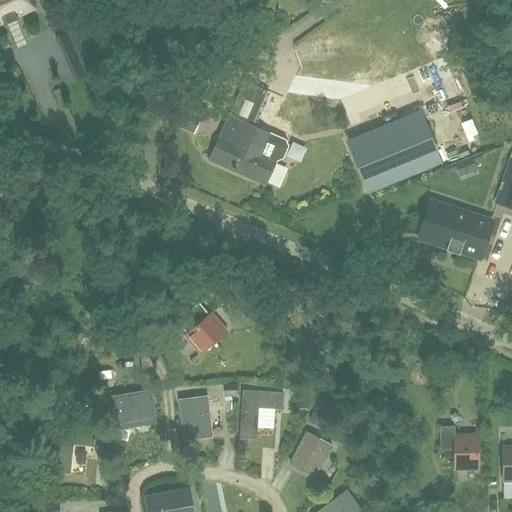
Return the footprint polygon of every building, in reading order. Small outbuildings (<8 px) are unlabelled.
[(0,0),(0,23),(3,22),(4,25),(18,19),(16,16),(33,9),(29,0),(0,0)] [(252,49),(270,37),(255,16),(238,28),(252,49)] [(57,36),(74,75),(96,65),(79,26),(57,36)] [(298,77),(320,88),(327,75),(305,63),(298,77)] [(228,116),(208,160),(223,167),(223,165),(265,184),(276,160),(282,157),(287,145),(285,140),(251,124),(267,89),(244,79),(228,116)] [(301,137),(316,95),(284,84),(270,126),(301,137)] [(178,107),(171,121),(194,132),(200,117),(178,107)] [(418,116),(350,143),(369,188),(436,161),(418,116)] [(511,155),(496,202),(511,207),(511,155)] [(490,221),(437,203),(432,217),(429,227),(443,232),(444,233),(439,246),(446,248),(478,259),(490,221)] [(200,353),(227,331),(211,312),(184,335),(200,353)] [(182,440),(212,437),(207,395),(177,399),(182,440)] [(261,437),(261,408),(248,408),(248,437),(261,437)] [(262,426),(286,426),(286,408),(262,408),(262,426)] [(125,425),(155,429),(156,417),(127,413),(125,425)] [(453,435),(453,427),(439,427),(440,458),(454,458),(454,470),(478,469),(477,435),(453,435)] [(317,477),(332,446),(306,433),(291,464),(317,477)] [(503,482),(511,481),(511,447),(502,447),(503,482)] [(323,511),(364,511),(365,511),(349,491),(323,511)] [(182,511),(198,511),(197,493),(182,494),(182,511)]
